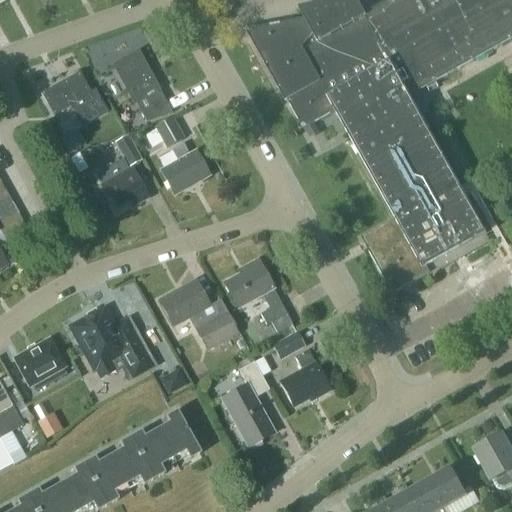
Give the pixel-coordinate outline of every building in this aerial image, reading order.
[(370,0),(340,0),(299,8),(301,20),(250,30),(244,31),(245,32),(247,32),(286,102),(288,101),(304,129),(335,112),(350,138),(396,220),(361,239),(364,243),(367,249),(370,254),(393,294),(391,295),(391,296),(393,295),(431,274),(427,268),(487,234),(410,97),(511,40),(511,0),(390,0),(375,8),(370,0)] [(147,97),(153,107),(141,113),(147,123),(172,113),(171,110),(170,111),(159,91),(159,90),(138,52),(117,64),(125,79),(121,81),(134,104),(147,97)] [(53,116),(70,106),(82,127),(106,113),(94,91),(90,94),(79,74),(41,95),(53,116)] [(156,128),(167,149),(185,139),(174,118),(156,128)] [(80,136),(64,145),(69,155),(85,146),(80,136)] [(142,161),(128,136),(114,143),(129,168),(142,161)] [(209,177),(195,152),(188,156),(182,145),(172,151),(178,162),(160,172),(174,196),(209,177)] [(116,213),(136,202),(138,205),(148,199),(132,170),(129,171),(122,160),(95,175),(102,187),(101,187),(116,213)] [(0,196),(0,210),(12,204),(6,193),(0,196)] [(0,224),(18,214),(12,204),(0,210),(0,224)] [(0,224),(0,231),(3,236),(24,225),(18,214),(0,224)] [(30,236),(24,225),(3,236),(9,248),(29,236),(30,236)] [(0,231),(0,269),(7,266),(0,254),(0,252),(9,248),(0,231)] [(263,295),(270,310),(260,315),(266,326),(272,323),(281,339),(296,330),(287,315),(286,315),(272,290),(273,289),(258,261),(245,268),(246,272),(224,284),(237,309),(263,295)] [(216,319),(209,307),(194,281),(159,301),(173,327),(189,318),(196,331),(195,331),(206,350),(237,333),(226,313),(216,319)] [(94,369),(98,377),(103,378),(112,373),(113,368),(109,361),(123,353),(136,377),(152,368),(128,325),(116,332),(104,310),(97,314),(95,310),(86,315),(88,319),(71,328),(93,370),(94,369)] [(306,347),(298,334),(280,344),(273,348),(278,358),(285,354),(287,357),(306,347)] [(63,367),(49,342),(15,361),(30,386),(63,367)] [(294,358),(301,371),(279,384),(293,408),(316,396),(317,398),(330,391),(307,351),(294,358)] [(221,400),(248,449),(274,434),(254,398),(269,390),(254,363),(239,371),(247,386),(221,400)] [(196,366),(189,370),(196,381),(208,375),(204,368),(196,366)] [(6,377),(1,380),(6,389),(11,386),(6,377)] [(0,385),(0,471),(13,465),(13,466),(26,459),(21,449),(11,432),(23,426),(12,407),(0,385)] [(165,418),(171,428),(146,442),(141,431),(119,444),(125,454),(100,468),(94,457),(72,470),(78,480),(44,499),(38,489),(16,501),(22,511),(20,511),(77,511),(92,504),(96,511),(97,511),(119,500),(114,492),(138,478),(143,486),(165,474),(160,466),(185,452),(189,461),(201,454),(177,411),(165,418)] [(52,414),(37,422),(46,439),(61,430),(52,414)] [(511,452),(502,435),(475,451),(492,482),(496,489),(504,491),(511,487),(511,488),(511,452)] [(445,509),(447,509),(468,497),(451,467),(429,480),(445,509)] [(429,480),(407,493),(417,511),(440,511),(445,509),(429,480)] [(417,511),(407,493),(384,505),(387,511),(417,511)]
